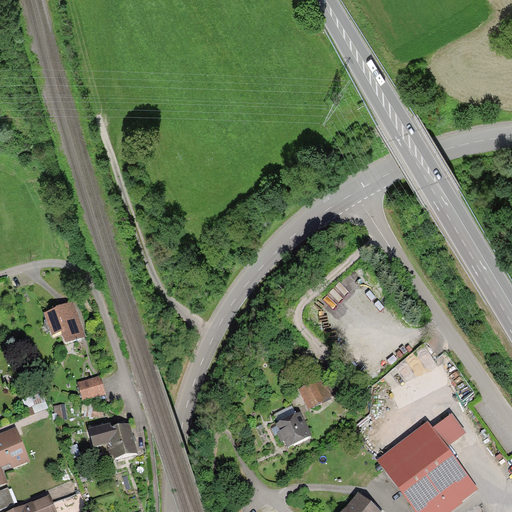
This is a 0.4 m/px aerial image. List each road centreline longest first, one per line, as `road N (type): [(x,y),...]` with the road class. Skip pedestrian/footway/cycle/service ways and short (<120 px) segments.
road 1 (tertiary): [(351,194),(295,229),(218,328),(178,429),(172,511)]
road 2 (track): [(218,328),(177,302),(147,255),(66,0)]
road 3 (primary): [(511,314),(325,0)]
road 4 (unclassified): [(351,194),(511,425)]
road 5 (tertiary): [(511,137),(409,163),(351,194)]
